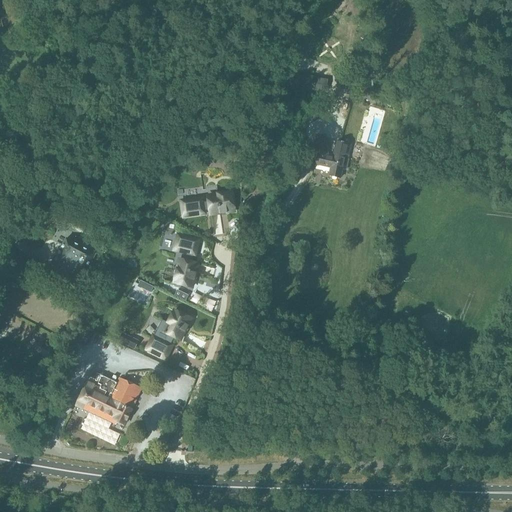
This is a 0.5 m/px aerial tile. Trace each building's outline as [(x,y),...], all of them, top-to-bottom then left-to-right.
[(282,49),(280,61),(287,62),(289,51),(282,49)] [(277,84),(294,87),(314,91),(316,78),(296,74),(296,72),(280,69),(278,77),(274,76),(272,83),(277,84)] [(346,170),(348,157),(333,154),(333,158),(327,157),(326,137),(316,138),(318,155),(315,164),(331,168),(329,176),(340,179),(342,169),(346,170)] [(208,201),(208,202),(210,211),(210,215),(227,212),(226,211),(234,210),(232,193),(217,195),(218,200),(208,201)] [(204,212),(210,211),(208,202),(203,202),(202,199),(181,202),(183,217),(204,214),(204,212)] [(178,236),(174,250),(187,253),(185,261),(191,263),(193,255),(195,255),(198,241),(178,236)] [(76,290),(95,255),(65,239),(47,275),(63,283),(76,290)] [(177,269),(174,283),(190,287),(192,280),(194,280),(198,264),(191,263),(185,261),(184,261),(182,270),(177,269)] [(182,293),(179,298),(185,301),(188,296),(182,293)] [(162,320),(154,336),(170,345),(174,338),(180,341),(187,326),(186,325),(189,318),(174,311),(168,323),(162,320)] [(122,334),(118,341),(135,349),(136,345),(131,343),(133,339),(122,334)] [(153,336),(146,350),(165,359),(172,346),(170,345),(154,336),(153,336)] [(133,406),(141,388),(119,378),(116,383),(101,376),(97,384),(101,386),(99,389),(87,383),(76,406),(113,423),(115,420),(125,425),(131,410),(129,409),(131,405),(133,406)]
